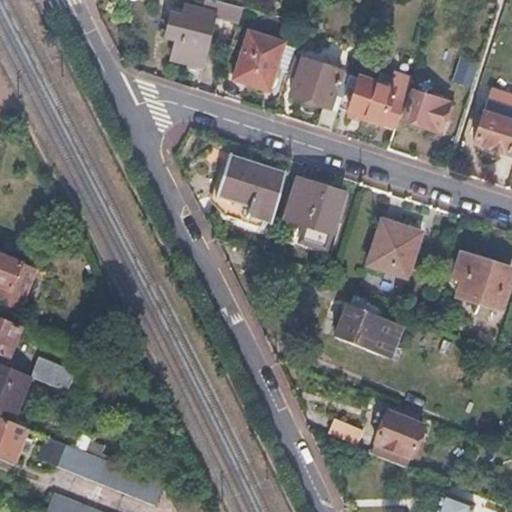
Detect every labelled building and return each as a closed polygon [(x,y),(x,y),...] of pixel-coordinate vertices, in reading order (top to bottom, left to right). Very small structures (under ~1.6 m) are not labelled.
[(179,17),(168,14),(162,34),(177,38),(172,57),(203,64),(216,12),(238,18),(241,8),(206,0),(202,0),(200,7),(182,3),(179,17)] [(282,43),(248,31),(232,80),(266,91),(282,43)] [(338,70),(300,58),(288,95),(321,105),(314,127),(329,132),(337,109),(327,106),(338,70)] [(478,64),(460,58),(453,82),(470,87),(478,64)] [(406,87),(350,68),(338,106),(358,113),(357,118),(392,129),(396,119),(405,89),(406,87)] [(454,105),(405,89),(396,119),(440,132),(444,117),(449,119),(454,105)] [(511,139),(511,122),(483,113),(473,144),(507,155),(511,139)] [(284,174),(228,156),(215,197),(249,208),(246,217),(268,224),(284,174)] [(341,193),(297,179),(284,220),(301,225),(296,242),(322,251),(341,193)] [(422,233),(381,220),(366,266),(407,279),(422,233)] [(511,262),(462,246),(457,263),(465,266),(455,294),(496,308),(511,262)] [(36,267),(0,253),(0,309),(16,316),(36,267)] [(386,307),(354,294),(348,307),(345,306),(332,338),(384,359),(397,327),(381,320),(386,307)] [(21,329),(0,319),(0,353),(10,357),(21,329)] [(76,373),(39,359),(31,377),(69,393),(76,373)] [(31,377),(0,364),(0,418),(12,423),(31,377)] [(399,409),(397,414),(389,411),(379,436),(334,419),(328,433),(354,443),(353,446),(409,468),(426,425),(419,422),(420,417),(399,409)] [(12,423),(0,418),(0,454),(13,459),(25,428),(12,423)] [(162,483),(65,445),(57,466),(154,504),(162,483)] [(468,511),(472,503),(441,491),(432,511),(468,511)] [(98,511),(54,495),(47,511),(98,511)]
